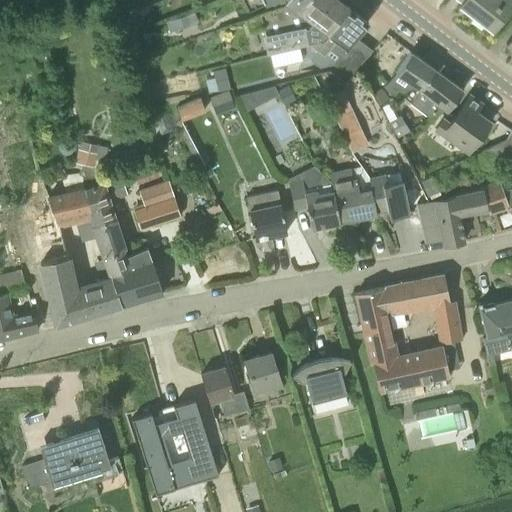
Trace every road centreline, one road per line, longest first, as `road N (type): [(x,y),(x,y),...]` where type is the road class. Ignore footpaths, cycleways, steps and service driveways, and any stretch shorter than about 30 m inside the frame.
road 1 (residential): [(0,355),(511,242)]
road 2 (secondary): [(511,91),(391,0)]
